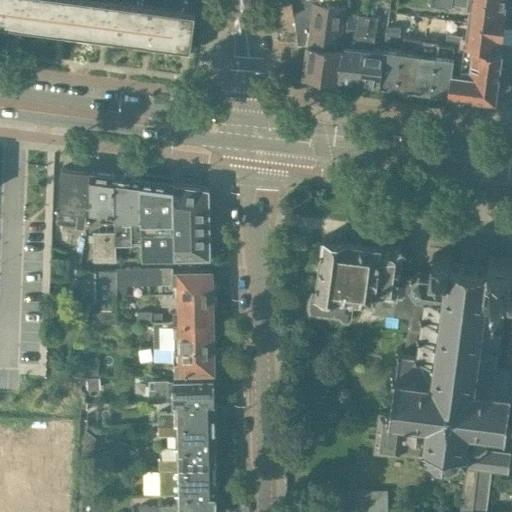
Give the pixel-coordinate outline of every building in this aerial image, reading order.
[(0,0),(0,21),(3,22),(2,26),(17,28),(18,24),(20,0),(0,0)] [(20,0),(18,24),(17,28),(31,30),(32,25),(46,27),(50,0),(20,0)] [(50,0),(46,27),(61,29),(60,34),(75,36),(75,31),(79,0),(50,0)] [(79,0),(75,31),(75,36),(89,38),(90,33),(104,35),(108,0),(79,0)] [(113,0),(108,0),(104,35),(119,37),(118,42),(133,43),(133,39),(138,3),(113,0)] [(340,77),(343,45),(336,44),(337,36),(340,37),(345,0),(292,0),(299,45),(298,45),(302,73),(340,77)] [(468,14),(506,20),(507,10),(504,9),(505,0),(429,0),(429,4),(451,7),(451,4),(469,7),(468,14)] [(133,39),(133,43),(147,45),(148,41),(162,42),(167,7),(138,3),(133,39)] [(167,7),(162,42),(177,44),(176,49),(195,52),(196,42),(192,41),(196,11),(167,7)] [(343,45),(340,77),(341,77),(341,78),(345,80),(349,79),(349,78),(359,80),(368,14),(359,13),(358,21),(357,32),(345,31),(344,41),(343,45)] [(368,14),(359,80),(369,81),(369,82),(373,84),(377,83),(377,82),(379,82),(383,47),(373,46),(376,24),(378,15),(368,14)] [(503,42),(506,20),(468,14),(465,35),(465,37),(500,42),(503,42)] [(400,34),(401,26),(389,24),(388,32),(400,34)] [(445,42),(438,41),(431,89),(448,91),(457,34),(447,32),(445,42)] [(383,47),(379,82),(396,85),(402,47),(389,45),(391,34),(385,34),(385,36),(383,47)] [(465,35),(457,34),(448,91),(458,93),(461,96),(486,99),(489,97),(491,97),(495,93),(496,92),(499,89),(500,79),(498,76),(499,69),(504,69),(505,64),(500,63),(500,60),(502,60),(503,55),(501,54),(501,50),(499,49),(500,42),(465,37),(465,35)] [(402,47),(396,85),(414,87),(420,41),(420,38),(403,35),(402,47)] [(420,38),(420,41),(414,87),(431,89),(438,41),(420,38)] [(61,165),(56,206),(54,218),(83,222),(90,169),(61,165)] [(143,211),(141,176),(135,175),(133,172),(127,170),(124,173),(116,172),(116,177),(118,239),(134,239),(144,239),(143,213),(143,211)] [(119,254),(118,239),(116,177),(91,173),(90,227),(91,227),(92,255),(119,254)] [(141,176),(143,211),(143,213),(144,239),(145,256),(177,255),(174,180),(141,176)] [(174,180),(177,255),(212,254),(210,184),(174,180)] [(382,241),(347,237),(342,231),(332,230),(327,234),(323,234),(316,289),(312,289),(312,291),(309,297),(308,304),(310,310),(310,311),(340,315),(343,319),(347,319),(351,316),(353,305),(349,305),(350,295),(372,298),(371,309),(409,314),(412,296),(411,295),(409,293),(407,290),(406,288),(406,287),(405,286),(405,285),(404,283),(404,281),(411,282),(412,277),(409,276),(409,274),(399,273),(402,254),(407,250),(400,242),(396,245),(382,243),(382,241)] [(399,350),(396,367),(392,366),(391,369),(396,370),(391,407),(386,407),(386,408),(380,407),(374,446),(418,451),(421,453),(423,450),(433,462),(431,465),(433,468),(436,464),(448,466),(450,470),(453,469),(453,466),(463,458),(463,461),(465,463),(461,511),(473,511),(478,465),(509,469),(511,448),(486,445),(488,429),(506,431),(507,425),(511,426),(511,423),(508,422),(511,392),(511,254),(511,255),(495,253),(495,252),(490,252),(490,253),(489,253),(488,259),(452,254),(452,253),(448,253),(448,254),(436,253),(436,252),(433,251),(433,252),(432,252),(432,255),(433,255),(431,268),(429,268),(428,271),(421,270),(421,268),(417,269),(418,271),(413,275),(411,273),(409,274),(409,276),(412,277),(411,282),(404,281),(404,283),(405,285),(405,286),(406,287),(406,288),(407,290),(409,293),(411,295),(412,296),(409,314),(405,348),(402,347),(402,345),(399,344),(399,347),(396,347),(396,350),(399,350)] [(173,265),(116,267),(117,269),(117,282),(117,294),(127,294),(127,283),(173,282),(173,280),(173,269),(173,265)] [(213,292),(216,289),(216,281),(212,278),(212,268),(173,269),(173,280),(180,280),(180,293),(213,292)] [(78,309),(96,309),(118,308),(117,294),(117,282),(117,269),(95,269),(79,270),(77,309),(78,309)] [(214,331),(213,308),(217,305),(216,297),(213,295),(213,292),(180,293),(169,293),(169,308),(174,308),(174,323),(162,323),(157,329),(157,345),(214,344),(217,341),(217,333),(214,331)] [(118,320),(118,308),(96,309),(97,321),(118,320)] [(152,310),(137,310),(138,320),(162,319),(162,312),(152,312),(152,310)] [(215,369),(215,359),(218,357),(218,348),(214,346),(214,344),(157,345),(156,345),(156,359),(175,358),(175,369),(215,369)] [(297,360),(316,359),(316,345),(296,346),(297,360)] [(85,360),(84,374),(98,375),(99,361),(85,360)] [(178,400),(215,399),(216,399),(216,380),(212,376),(156,377),(156,387),(150,387),(151,401),(178,400)] [(89,389),(101,389),(100,377),(88,377),(89,389)] [(215,422),(215,411),(218,409),(218,404),(215,401),(215,399),(178,400),(178,411),(148,412),(147,423),(158,423),(215,422)] [(98,412),(86,412),(86,424),(98,424),(98,412)] [(216,445),(216,443),(218,441),(218,435),(216,433),(215,422),(158,423),(158,434),(179,434),(179,446),(216,445)] [(0,427),(0,443),(30,445),(31,429),(0,427)] [(85,428),(85,446),(95,446),(96,435),(85,428)] [(65,432),(64,440),(76,440),(77,432),(65,432)] [(0,443),(0,457),(30,459),(30,445),(0,443)] [(216,468),(216,459),(218,456),(218,451),(216,449),(216,445),(179,446),(179,457),(159,457),(159,469),(216,468)] [(93,470),(94,446),(85,446),(84,469),(93,470)] [(57,453),(57,461),(69,462),(69,454),(57,453)] [(0,457),(0,472),(29,473),(30,459),(0,457)] [(57,461),(57,469),(69,470),(69,462),(57,461)] [(160,493),(180,493),(217,492),(217,489),(219,487),(219,482),(216,480),(216,468),(159,469),(160,493)] [(100,470),(84,470),(83,493),(99,493),(100,470)] [(0,472),(0,486),(28,488),(29,473),(0,472)] [(56,482),(56,490),(68,491),(68,483),(56,482)] [(0,486),(0,500),(28,502),(28,488),(0,486)] [(390,511),(391,489),(352,490),(352,511),(390,511)] [(56,490),(56,498),(68,499),(68,491),(56,490)] [(139,511),(218,511),(218,492),(217,492),(180,493),(180,504),(139,505),(139,511)] [(0,500),(0,511),(27,511),(28,502),(0,500)]
